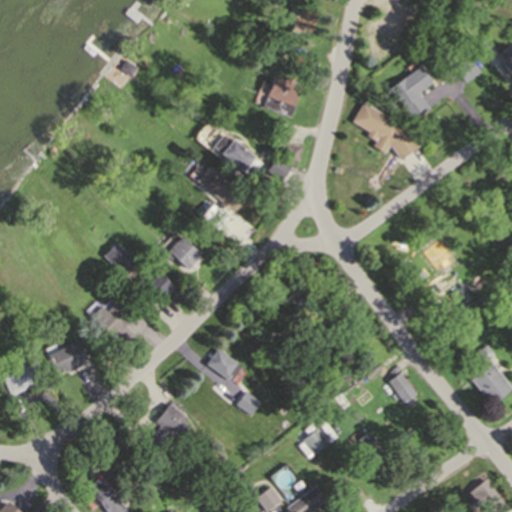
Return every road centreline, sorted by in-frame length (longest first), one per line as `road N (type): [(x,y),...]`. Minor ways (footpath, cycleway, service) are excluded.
road 1 (residential): [(362,0),(319,189),(265,263),(39,452)]
road 2 (residential): [(319,189),(342,247),(511,474)]
road 3 (residential): [(281,241),(342,247),(511,117)]
road 4 (residential): [(403,511),(511,431)]
